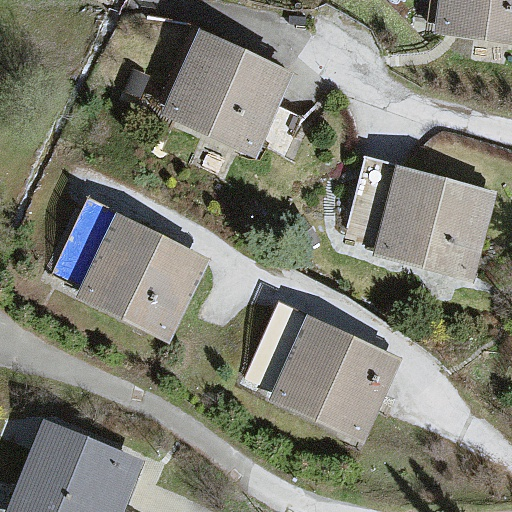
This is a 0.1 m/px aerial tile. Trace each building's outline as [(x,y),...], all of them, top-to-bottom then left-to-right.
[(511,0),(436,0),(428,42),(511,55),(511,0)] [(290,83),(198,44),(166,118),(259,170),(290,83)] [(502,197),(367,164),(342,244),(470,284),(502,197)] [(217,269),(92,200),(49,283),(174,351),(217,269)] [(401,367),(307,324),(271,401),(365,445),(401,367)] [(121,511),(140,466),(47,426),(12,511),(121,511)]
